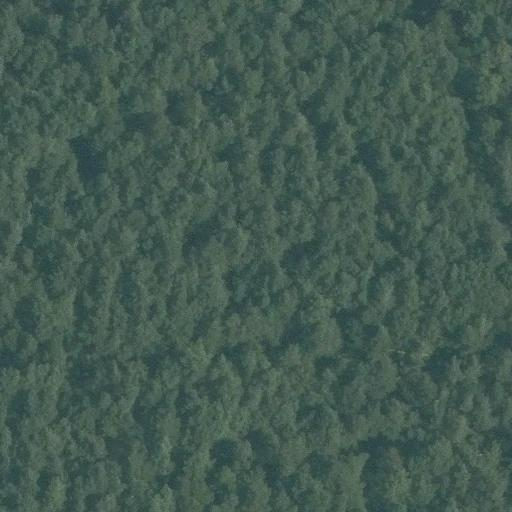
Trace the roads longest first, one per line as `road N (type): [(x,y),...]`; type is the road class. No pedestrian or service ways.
road 1 (track): [(511,367),(496,375),(0,392)]
road 2 (track): [(400,0),(511,263)]
